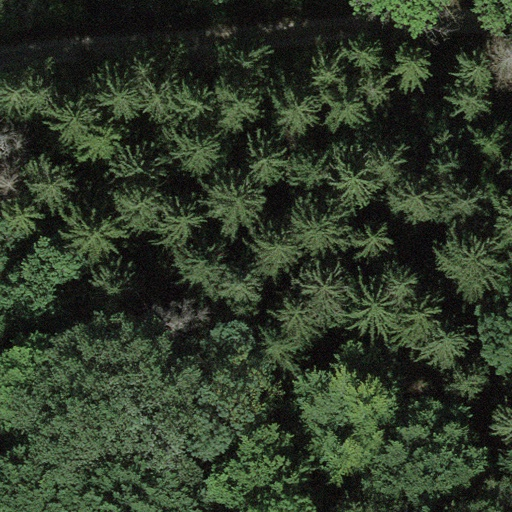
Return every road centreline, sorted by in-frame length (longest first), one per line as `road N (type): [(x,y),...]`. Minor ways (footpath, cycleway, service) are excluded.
road 1 (track): [(0,53),(511,34)]
road 2 (track): [(511,340),(448,367),(212,511)]
